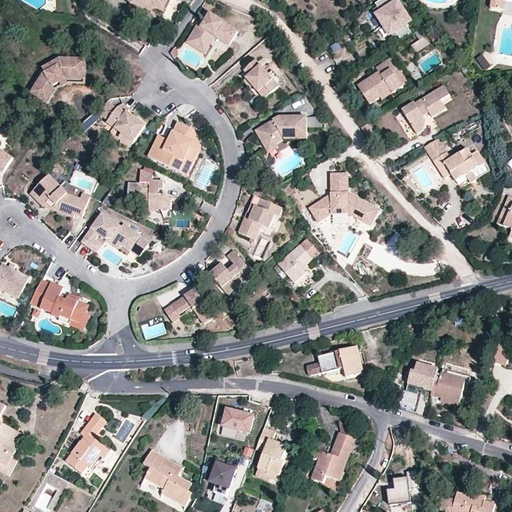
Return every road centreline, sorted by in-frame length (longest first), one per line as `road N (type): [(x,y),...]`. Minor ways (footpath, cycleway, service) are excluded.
road 1 (residential): [(476,290),(443,234),(382,173),(280,20),(244,0)]
road 2 (tertiary): [(476,290),(190,356),(115,362)]
road 3 (residential): [(118,291),(182,266),(201,249),(230,187),(228,140),(212,112),(162,80)]
road 4 (residential): [(387,416),(233,382),(115,385),(115,362)]
road 5 (residential): [(118,291),(5,219)]
road 6 (residential): [(511,459),(387,416)]
